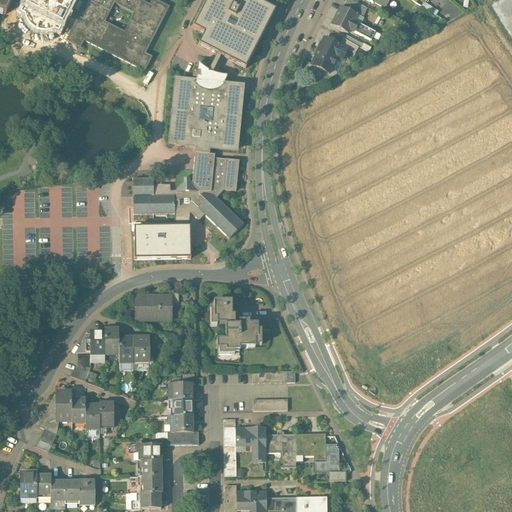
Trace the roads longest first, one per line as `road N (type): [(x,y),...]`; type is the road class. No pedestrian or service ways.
road 1 (residential): [(279,266),(129,279),(94,303),(44,385),(26,396)]
road 2 (residential): [(279,266),(261,145),(273,73),(302,0)]
road 3 (residential): [(403,434),(349,410),(279,266)]
road 4 (tertiary): [(403,434),(501,354)]
